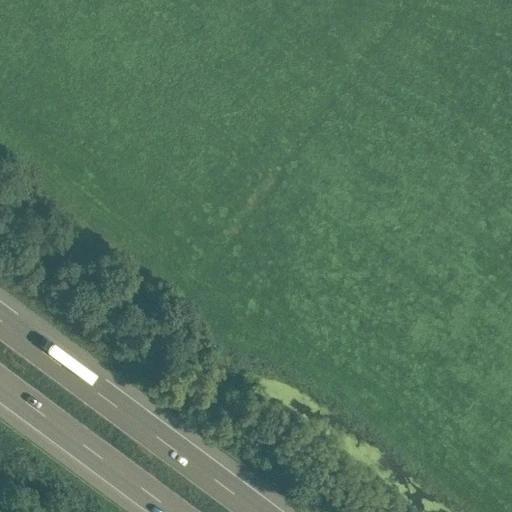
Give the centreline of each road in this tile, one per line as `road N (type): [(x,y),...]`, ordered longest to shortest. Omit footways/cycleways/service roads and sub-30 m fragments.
road 1 (motorway): [(244,511),(0,328)]
road 2 (motorway): [(0,382),(171,511)]
